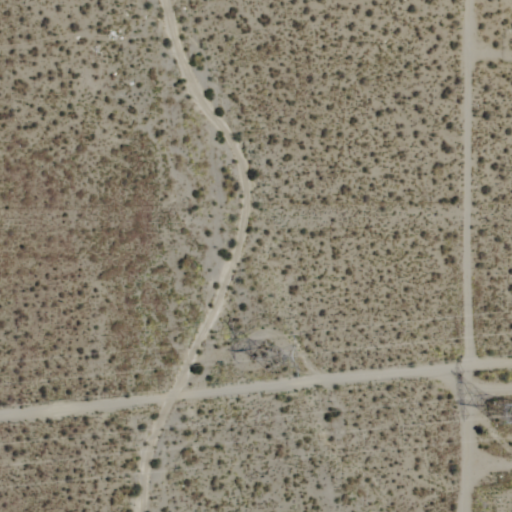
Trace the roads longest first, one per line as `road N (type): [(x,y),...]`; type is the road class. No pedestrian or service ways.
road 1 (residential): [(0,416),(511,369)]
road 2 (residential): [(460,511),(473,0)]
road 3 (residential): [(0,248),(511,246)]
